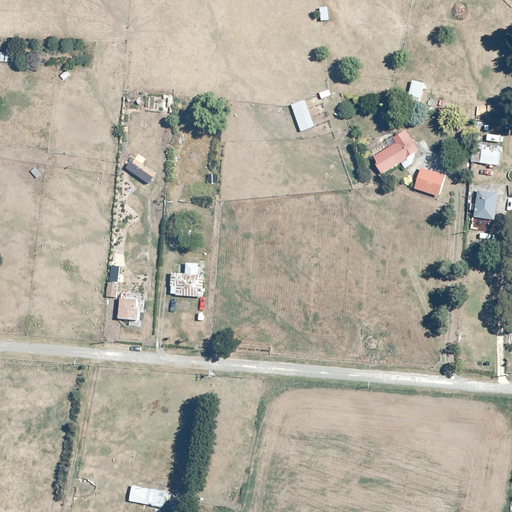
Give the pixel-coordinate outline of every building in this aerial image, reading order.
[(14,62),(15,52),(1,52),(0,61),(14,62)] [(64,82),(72,75),(67,69),(59,75),(64,82)] [(328,89),(319,93),(322,100),(331,96),(328,89)] [(307,105),(306,100),(292,105),(302,133),(313,129),(309,119),(326,113),(319,95),(311,98),(312,103),(307,105)] [(420,152),(406,130),(391,140),(394,145),(368,161),(373,168),(377,166),(383,175),(401,164),(405,170),(417,162),(413,156),(420,152)] [(378,147),(373,139),(363,145),(368,153),(378,147)] [(501,152),(481,149),(479,164),(499,166),(501,152)] [(447,177),(422,169),(416,190),(440,198),(447,177)] [(499,192),(478,189),(475,218),(495,220),(499,192)] [(200,264),(187,264),(186,274),(170,273),(169,296),(204,298),(205,276),(199,276),(200,264)] [(118,284),(108,284),(107,298),(117,298),(118,284)] [(141,302),(122,300),(120,321),(140,322),(141,302)] [(153,489),(133,485),(130,501),(150,505),(153,489)]
